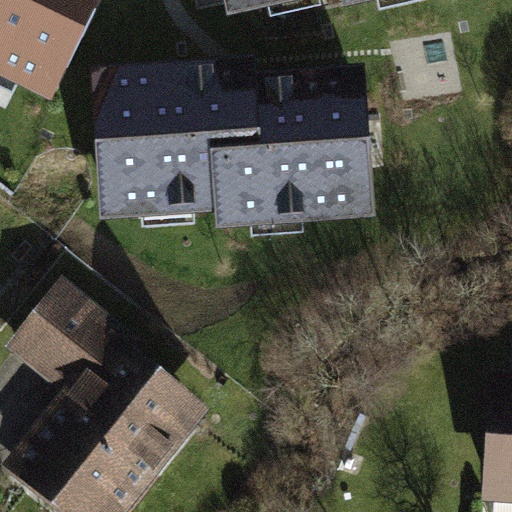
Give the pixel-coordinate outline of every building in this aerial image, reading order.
[(0,0),(0,75),(52,100),(99,0),(0,0)] [(225,0),(228,12),(282,0),(344,0),(345,3),(358,0),(225,0)] [(376,214),(366,62),(256,70),(255,54),(90,65),(100,217),(216,209),(217,225),(376,214)] [(55,392),(0,462),(0,467),(57,511),(119,511),(199,411),(104,336),(110,327),(56,284),(3,352),(55,392)] [(511,372),(479,370),(470,498),(511,501),(511,372)]
